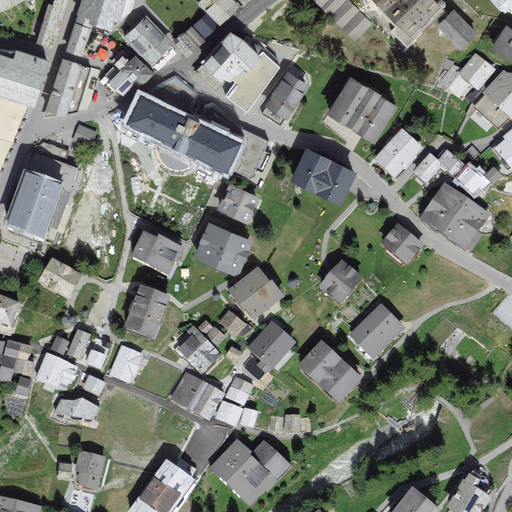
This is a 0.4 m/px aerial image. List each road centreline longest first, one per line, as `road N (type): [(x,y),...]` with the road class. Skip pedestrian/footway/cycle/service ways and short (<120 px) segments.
road 1 (residential): [(178,66),(241,120),(350,161),(427,240),(499,283)]
road 2 (residential): [(499,283),(427,314),(367,376)]
road 3 (residential): [(33,133),(97,116),(178,66)]
